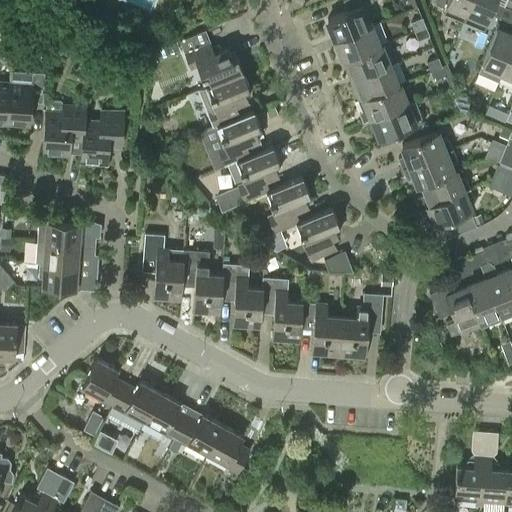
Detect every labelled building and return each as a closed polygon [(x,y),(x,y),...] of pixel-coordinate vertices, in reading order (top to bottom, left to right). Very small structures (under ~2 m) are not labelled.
[(335,39),(370,25),(361,5),(372,0),(371,0),(343,0),(347,10),(327,18),(335,39)] [(435,0),(435,2),(444,6),(442,11),(463,19),(463,18),(470,0),(435,0)] [(500,17),(506,0),(470,0),(463,18),(463,19),(483,28),(489,13),(500,17)] [(511,5),(511,0),(506,0),(500,17),(507,20),(511,5)] [(410,22),(413,31),(425,26),(421,17),(410,22)] [(370,25),(335,39),(344,59),(346,59),(345,58),(378,45),(378,44),(370,25)] [(425,26),(413,31),(417,40),(429,36),(425,26)] [(499,79),(502,71),(511,46),(511,34),(496,28),(477,70),(499,79)] [(205,29),(178,39),(190,68),(197,65),(205,85),(242,70),(236,55),(231,57),(227,47),(214,52),(205,29)] [(345,58),(346,59),(353,78),(388,64),(380,43),(378,44),(378,45),(345,58)] [(511,46),(502,71),(511,74),(511,46)] [(430,71),(441,66),(437,57),(426,61),(430,71)] [(388,64),(353,78),(362,99),(364,98),(364,97),(396,84),(388,64)] [(455,84),(447,64),(441,66),(430,71),(433,80),(444,76),(449,87),(455,84)] [(44,95),(46,71),(12,68),(12,80),(11,80),(8,121),(30,123),(32,95),(44,95)] [(242,70),(205,85),(198,88),(212,124),(215,123),(253,108),(250,102),(254,100),(248,84),(242,70)] [(0,120),(8,121),(11,80),(0,78),(0,120)] [(398,83),(396,84),(364,97),(364,98),(372,117),(406,103),(398,83)] [(454,97),(457,107),(460,114),(467,112),(469,102),(465,92),(454,97)] [(71,126),(84,127),(85,117),(86,103),(64,101),(64,104),(60,100),(47,99),(43,151),(69,152),(71,126)] [(415,100),(406,103),(372,117),(380,138),(423,120),(415,100)] [(165,119),(161,106),(150,109),(155,122),(165,119)] [(101,118),(85,117),(84,127),(81,159),(107,161),(109,133),(122,134),(124,109),(101,108),(101,118)] [(253,108),(215,123),(225,148),(218,151),(224,164),(235,159),(250,152),(245,141),(258,135),(254,125),(259,123),(253,108)] [(504,147),(511,150),(511,129),(502,126),(498,136),(507,140),(504,147)] [(401,144),(404,152),(394,156),(399,169),(452,147),(448,137),(440,140),(436,130),(401,144)] [(250,152),(235,159),(245,183),(238,186),(243,199),(265,190),(269,188),(264,176),(278,171),(274,160),(278,159),(272,143),(250,152)] [(403,177),(413,173),(417,184),(419,184),(452,170),(449,161),(456,158),(452,147),(399,169),(403,177)] [(511,166),(511,150),(504,147),(498,161),(511,166)] [(511,170),(497,164),(492,175),(511,183),(511,170)] [(419,184),(423,193),(416,196),(420,206),(470,185),(466,176),(458,180),(454,169),(452,170),(419,184)] [(273,230),(295,221),(295,220),(299,219),(294,207),(308,202),(304,191),(308,190),(302,175),(269,188),(265,190),(275,214),(268,217),(273,230)] [(511,183),(492,175),(488,185),(511,195),(511,183)] [(470,185),(420,206),(424,216),(432,213),(436,223),(470,209),(467,200),(475,197),(470,185)] [(332,205),(299,219),(295,220),(295,221),(310,258),(336,247),(331,236),(337,233),(333,223),(338,221),(332,205)] [(37,218),(37,239),(78,242),(80,219),(48,217),(48,218),(37,218)] [(180,296),(181,282),(183,258),(181,258),(167,257),(168,246),(163,246),(164,233),(144,231),(142,255),(155,256),(152,293),(180,296)] [(83,236),(83,242),(95,243),(96,233),(87,233),(83,236)] [(9,238),(0,237),(0,250),(8,250),(9,238)] [(95,243),(83,242),(78,242),(37,239),(36,260),(39,260),(77,263),(77,253),(85,251),(94,251),(95,243)] [(182,247),(181,258),(183,258),(181,282),(194,284),(192,308),(219,310),(220,297),(222,272),(221,272),(206,271),(208,249),(182,247)] [(483,248),(475,252),(479,264),(488,260),(483,248)] [(329,271),(352,270),(343,250),(323,259),(329,271)] [(471,268),(479,264),(475,252),(465,256),(471,268)] [(76,273),(77,263),(39,260),(38,275),(44,275),(43,283),(92,286),(92,277),(80,276),(76,273)] [(222,272),(220,297),(233,298),(231,321),(259,323),(260,311),(262,286),(261,286),(246,284),(248,263),(222,261),(221,272),(222,272)] [(485,278),(499,312),(511,307),(511,287),(505,270),(485,278)] [(261,274),(261,286),(262,286),(260,311),(273,312),(271,336),(299,338),(300,325),(302,299),(286,298),(288,277),(261,274)] [(465,286),(479,320),(499,312),(485,278),(465,286)] [(479,320),(465,286),(445,294),(442,288),(429,293),(438,316),(451,311),(455,320),(446,323),(451,334),(460,331),(459,328),(479,320)] [(356,315),(341,313),(338,351),(365,354),(368,316),(381,317),(383,292),(363,291),(362,304),(356,304),(356,315)] [(311,349),(338,351),(341,313),(328,312),(329,302),(302,299),(300,325),(313,326),(311,349)] [(26,322),(0,320),(0,351),(15,353),(15,348),(24,349),(26,322)] [(113,402),(126,379),(115,373),(118,367),(97,355),(80,386),(101,397),(102,397),(113,402)] [(469,368),(456,367),(455,379),(468,380),(469,368)] [(144,419),(161,388),(140,377),(136,384),(126,379),(113,402),(144,419)] [(173,435),(175,436),(188,412),(178,406),(181,400),(172,395),(174,392),(164,386),(162,389),(161,388),(144,419),(164,431),(165,430),(173,435)] [(184,440),(206,452),(223,421),(203,410),(199,418),(188,412),(175,436),(176,436),(168,449),(177,453),(184,440)] [(223,421),(206,452),(238,469),(250,446),(240,441),(244,433),(223,421)] [(498,451),(499,429),(474,428),(474,450),(498,451)] [(0,479),(11,481),(13,473),(9,467),(10,461),(7,457),(1,456),(1,452),(0,451),(0,479)] [(478,504),(482,452),(474,452),(473,464),(455,463),(453,496),(475,498),(474,504),(478,504)] [(492,453),(482,452),(478,504),(482,505),(482,499),(504,500),(506,467),(491,466),(492,453)] [(38,511),(60,473),(47,466),(36,486),(40,488),(35,498),(20,491),(8,511),(38,511)] [(60,473),(38,511),(59,511),(51,507),(57,497),(62,500),(73,480),(60,473)] [(125,493),(133,498),(137,491),(129,486),(125,493)] [(95,511),(104,497),(90,489),(79,510),(82,511),(95,511)] [(137,491),(133,498),(142,503),(146,496),(137,491)] [(114,511),(119,505),(104,497),(95,511),(114,511)]
